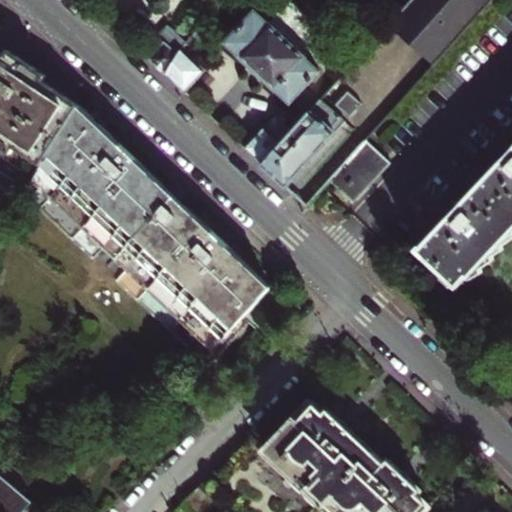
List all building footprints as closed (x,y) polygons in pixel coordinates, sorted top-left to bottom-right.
[(414,0),(394,23),(438,62),(493,0),(414,0)] [(275,92),(290,104),(318,71),(304,58),(323,35),(287,5),(267,27),(252,14),(223,47),(238,60),(237,61),(255,77),(274,93),(275,92)] [(204,19),(188,45),(185,49),(200,57),(218,27),(204,19)] [(155,40),(141,54),(142,55),(167,79),(183,54),(185,49),(188,45),(168,27),(155,40)] [(137,50),(141,54),(155,40),(151,36),(137,50)] [(11,144),(42,165),(79,106),(37,77),(42,70),(37,67),(20,55),(4,45),(0,50),(0,146),(7,151),(11,144)] [(204,75),(183,54),(167,79),(184,95),(204,75)] [(354,87),(338,103),(351,115),(367,99),(354,87)] [(292,132),(262,167),(278,181),(291,193),(293,191),(354,127),(323,98),(292,132)] [(25,190),(205,360),(272,289),(131,154),(79,106),(42,165),(25,190)] [(263,127),(243,150),(262,167),(292,132),(276,118),(266,129),(263,127)] [(367,139),(330,180),(355,203),(372,183),(391,163),(367,139)] [(511,229),(511,149),(460,205),(419,248),(459,286),(511,229)] [(215,503),(224,511),(315,511),(374,450),(345,423),(329,408),(325,413),(312,400),(266,448),(252,435),(199,488),(215,503)] [(387,463),(374,450),(315,511),(424,511),(431,505),(418,492),(421,490),(409,478),(390,459),(387,463)] [(0,511),(23,511),(31,504),(0,477),(0,511)] [(206,511),(215,503),(199,488),(184,502),(194,511),(206,511)]
